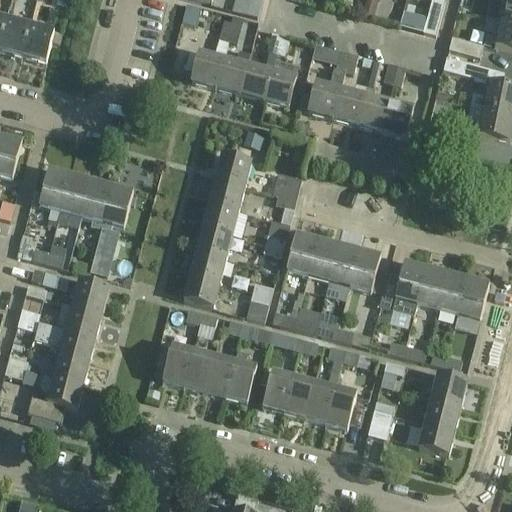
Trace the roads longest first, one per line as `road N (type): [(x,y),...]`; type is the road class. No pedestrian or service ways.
road 1 (residential): [(459,508),(431,508),(192,445),(176,444),(144,467)]
road 2 (residential): [(452,0),(436,58),(272,15),(276,0)]
road 3 (residential): [(511,264),(301,206)]
road 4 (residential): [(144,467),(83,491),(0,470)]
road 5 (residential): [(459,508),(482,488),(511,374)]
road 6 (residential): [(80,122),(106,89),(129,0)]
